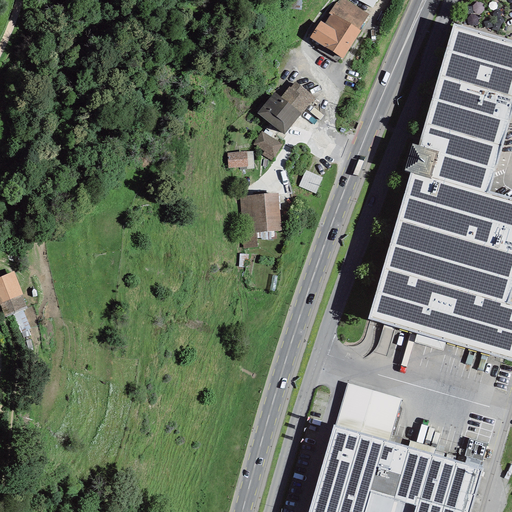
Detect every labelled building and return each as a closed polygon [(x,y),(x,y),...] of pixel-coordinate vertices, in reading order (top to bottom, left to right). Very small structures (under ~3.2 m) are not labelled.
[(333,13),(359,30),(369,14),(346,0),(339,0),(338,2),(336,1),(328,13),(330,15),(331,15),(333,13)] [(356,0),(372,9),(376,0),(356,0)] [(320,21),(309,38),(342,59),(361,31),(359,30),(333,13),(331,15),(330,15),(324,23),(320,21)] [(511,109),(511,45),(453,28),(418,149),(412,147),(404,175),(410,177),(369,323),(376,325),(511,365),(511,307),(507,306),(511,288),(511,202),(487,195),(511,109)] [(289,87),(280,97),(301,113),(315,98),(295,82),(290,87),(289,87)] [(280,97),(274,92),(257,113),(284,135),(301,113),(280,97)] [(283,144),(261,132),(253,145),(264,151),(262,155),(272,161),(283,144)] [(246,151),(227,153),(228,168),(247,166),(246,151)] [(317,191),(324,172),(307,166),(300,184),(317,191)] [(281,230),(278,193),(239,196),(243,248),(258,247),(256,233),(281,230)] [(14,271),(0,276),(0,305),(5,317),(28,307),(14,271)] [(346,384),(334,428),(389,444),(401,400),(346,384)] [(389,444),(334,428),(309,511),(470,511),(482,471),(389,444)]
